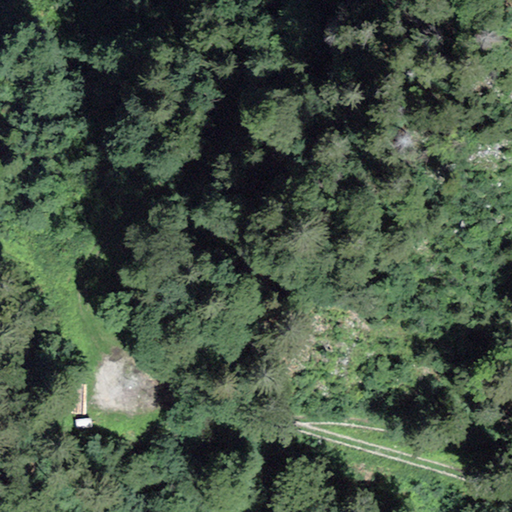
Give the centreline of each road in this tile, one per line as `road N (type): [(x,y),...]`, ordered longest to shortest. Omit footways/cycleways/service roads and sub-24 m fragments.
road 1 (track): [(511,491),(175,394),(131,371),(91,335),(77,297),(79,265),(245,95),(299,0)]
road 2 (track): [(272,422),(329,418),(511,455)]
